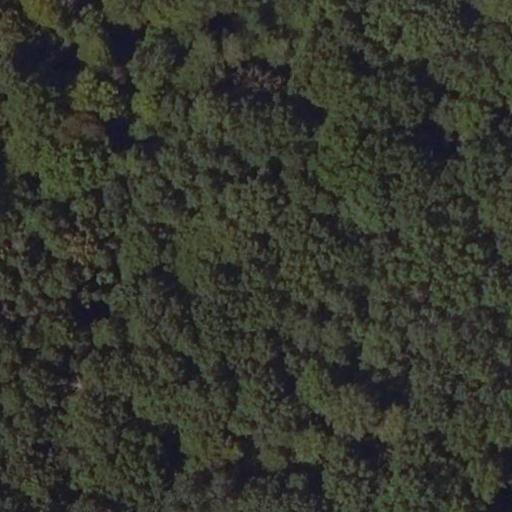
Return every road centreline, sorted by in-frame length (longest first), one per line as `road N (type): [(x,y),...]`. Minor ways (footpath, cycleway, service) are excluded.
road 1 (track): [(0,455),(511,210)]
road 2 (track): [(395,266),(511,399)]
